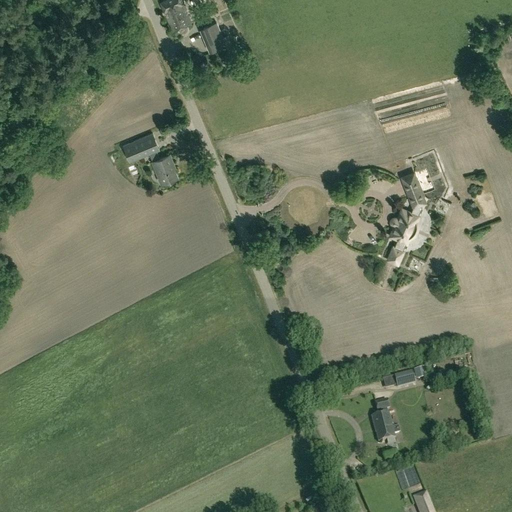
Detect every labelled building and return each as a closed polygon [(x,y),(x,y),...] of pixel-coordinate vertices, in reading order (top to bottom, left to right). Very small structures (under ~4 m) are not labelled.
[(172,30),(191,22),(181,0),(160,0),(159,1),(172,30)] [(210,51),(226,44),(216,21),(200,28),(210,51)] [(238,70),(241,61),(224,55),(221,65),(238,70)] [(159,158),(156,150),(159,149),(152,132),(122,144),(129,161),(149,153),(158,176),(157,178),(159,182),(160,182),(161,184),(162,183),(166,185),(170,183),(171,180),(176,178),(173,169),(174,168),(169,154),(159,158)] [(429,171),(420,175),(427,195),(436,192),(429,171)] [(402,209),(390,235),(397,238),(388,259),(397,263),(408,239),(410,238),(413,236),(415,233),(416,231),(417,228),(418,225),(417,222),(417,219),(422,207),(421,204),(425,202),(422,195),(423,194),(415,172),(402,177),(413,206),(410,212),(402,209)] [(398,389),(416,384),(412,372),(395,376),(398,389)] [(387,414),(386,410),(389,409),(387,401),(375,404),(377,412),(378,412),(380,416),(372,418),(373,420),(372,421),(373,425),(374,426),(378,443),(395,439),(394,435),(399,433),(398,428),(392,429),(388,414),(387,414)] [(386,462),(397,458),(394,450),(383,454),(386,462)] [(432,511),(425,494),(414,498),(419,511),(432,511)]
